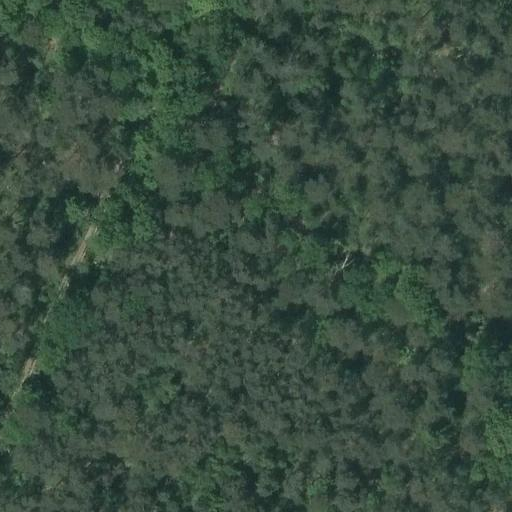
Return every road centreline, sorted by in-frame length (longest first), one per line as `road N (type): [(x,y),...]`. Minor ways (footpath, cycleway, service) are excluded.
road 1 (track): [(511,368),(239,182),(7,0)]
road 2 (track): [(168,130),(142,129),(132,139),(0,421)]
